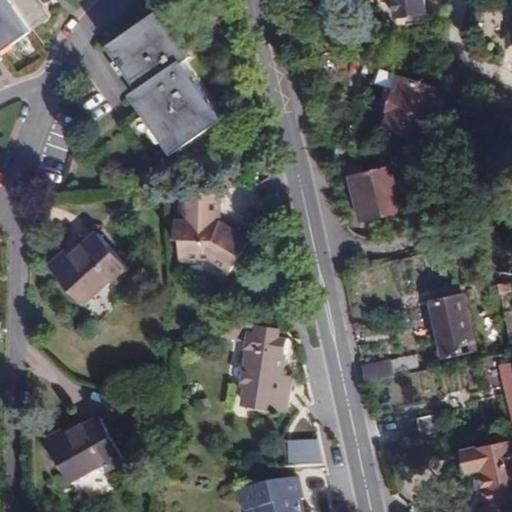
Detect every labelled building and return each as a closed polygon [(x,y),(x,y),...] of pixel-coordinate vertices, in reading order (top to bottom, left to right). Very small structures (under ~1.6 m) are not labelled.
[(6,0),(0,0),(0,62),(34,40),(30,35),(6,0)] [(38,0),(7,0),(30,35),(52,20),(38,0)] [(345,21),(353,0),(321,0),(318,9),(345,21)] [(426,0),(394,0),(398,18),(429,14),(426,0)] [(187,71),(196,65),(160,15),(111,51),(144,96),(136,102),(179,160),(227,125),(187,71)] [(421,139),(440,87),(405,74),(399,91),(397,90),(390,108),(393,110),(387,126),(421,139)] [(366,163),(369,146),(339,140),(336,157),(366,163)] [(356,193),(399,182),(397,173),(354,184),(356,193)] [(362,215),(404,204),(399,182),(356,193),(362,215)] [(221,222),(222,193),(185,191),(184,221),(174,220),(174,238),(181,240),(180,257),(209,259),(231,271),(250,240),(221,222)] [(406,211),(404,204),(362,215),(363,222),(406,211)] [(133,270),(99,232),(73,256),(68,250),(50,266),(83,304),(113,278),(118,283),(133,270)] [(466,295),(432,302),(443,357),(478,350),(466,295)] [(242,322),(220,333),(221,339),(249,342),(252,323),(242,322)] [(252,323),(249,342),(242,387),(248,389),(244,407),(287,414),(292,376),(284,374),(290,338),(285,337),(278,337),(279,327),(252,323)] [(285,337),(286,329),(279,327),(278,337),(285,337)] [(366,384),(422,371),(418,355),(363,367),(366,384)] [(445,413),(417,419),(421,436),(448,429),(445,413)] [(127,462),(103,419),(73,436),(68,431),(47,443),(72,486),(107,464),(113,471),(127,462)] [(290,441),(290,467),(327,466),(322,440),(290,441)] [(511,511),(511,440),(462,452),(467,475),(481,472),(488,506),(481,508),(481,511),(511,511)] [(301,511),(300,499),(302,498),(299,478),(240,489),(243,503),(246,503),(246,508),(249,507),(250,511),(301,511)]
